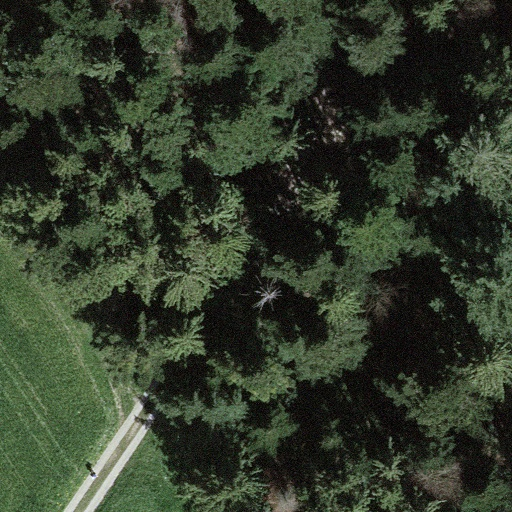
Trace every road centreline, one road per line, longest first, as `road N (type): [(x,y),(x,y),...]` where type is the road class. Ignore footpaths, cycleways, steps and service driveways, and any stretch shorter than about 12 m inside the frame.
road 1 (track): [(511,397),(477,331),(476,275),(511,83)]
road 2 (track): [(306,164),(165,381)]
road 3 (track): [(476,0),(403,56),(306,164)]
road 4 (track): [(323,0),(306,164)]
road 5 (track): [(165,381),(77,511)]
